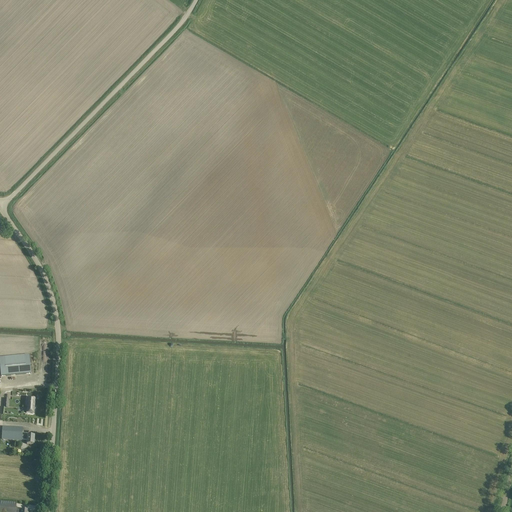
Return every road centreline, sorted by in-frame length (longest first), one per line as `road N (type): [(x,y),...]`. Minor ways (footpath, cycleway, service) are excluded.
road 1 (unclassified): [(46,511),(58,333),(33,258),(0,211)]
road 2 (unclassified): [(0,208),(197,0)]
